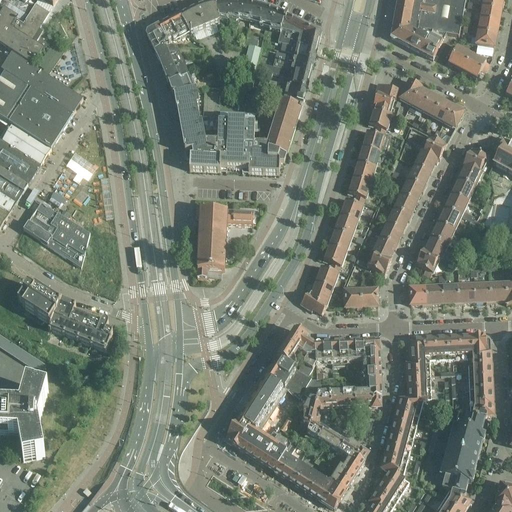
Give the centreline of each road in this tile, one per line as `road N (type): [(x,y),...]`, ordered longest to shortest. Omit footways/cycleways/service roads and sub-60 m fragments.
road 1 (secondary): [(177,307),(148,113),(118,0)]
road 2 (tertiary): [(268,303),(309,222),(361,39)]
road 3 (residential): [(307,511),(209,448),(291,317)]
road 4 (secondary): [(109,74),(147,330)]
road 5 (residential): [(395,328),(398,276),(480,106)]
road 6 (unclassified): [(109,74),(0,253)]
road 7 (residential): [(354,511),(395,372),(395,328)]
road 8 (unclassified): [(0,254),(147,330)]
road 9 (tertiary): [(347,30),(299,187)]
road 10 (residential): [(480,106),(361,39)]
road 11 (tertiary): [(179,398),(192,371),(241,345),(268,303)]
road 12 (residential): [(496,325),(500,456)]
road 13 (tertiary): [(299,187),(240,296)]
